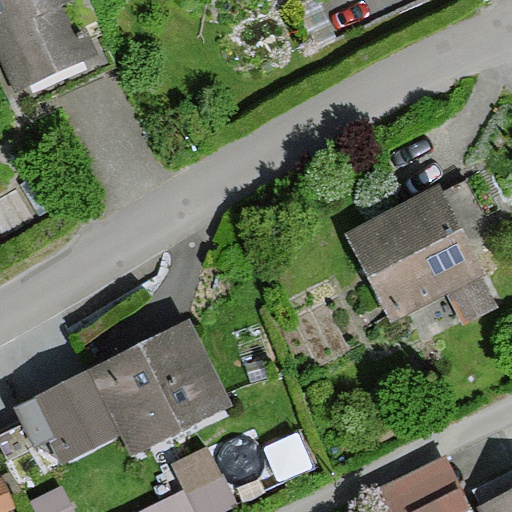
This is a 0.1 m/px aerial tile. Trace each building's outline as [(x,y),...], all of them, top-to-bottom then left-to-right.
[(108,57),(80,0),(0,0),(0,70),(14,101),(108,57)] [(482,281),(437,194),(343,242),(388,329),(482,281)] [(225,414),(187,335),(29,411),(58,472),(115,445),(123,463),(225,414)] [(231,511),(205,457),(169,473),(187,511),(231,511)] [(467,511),(443,461),(371,496),(379,511),(467,511)] [(0,511),(4,511),(17,507),(0,468),(0,511)] [(511,511),(511,491),(477,510),(477,511),(511,511)] [(59,511),(51,498),(26,511),(59,511)] [(182,511),(177,501),(154,511),(182,511)]
